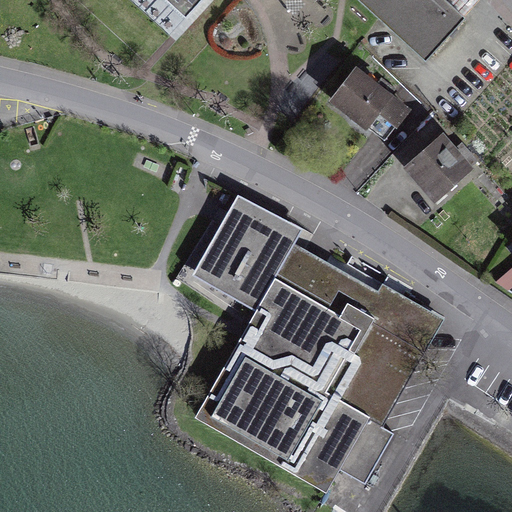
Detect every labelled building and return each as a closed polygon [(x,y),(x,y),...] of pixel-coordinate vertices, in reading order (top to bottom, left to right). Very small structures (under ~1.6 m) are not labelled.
[(164,0),(186,19),(203,0),(164,0)] [(356,0),(427,64),(466,20),(444,0),(356,0)] [(369,131),(385,143),(395,129),(397,131),(412,111),(357,69),(329,103),(367,133),(369,131)] [(404,170),(435,206),(475,171),(444,135),(404,170)] [(303,231),(238,196),(192,276),(256,312),(294,245),(303,231)] [(256,312),(195,419),(326,495),(341,471),(370,422),(382,428),(444,320),(383,286),(378,293),(294,245),(256,312)] [(394,435),(382,428),(370,422),(341,471),(365,486),(394,435)]
